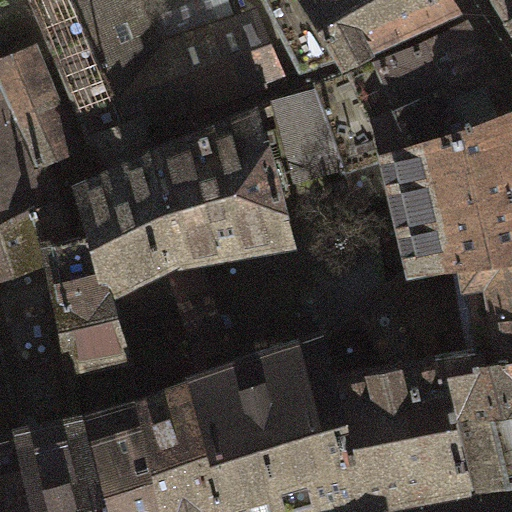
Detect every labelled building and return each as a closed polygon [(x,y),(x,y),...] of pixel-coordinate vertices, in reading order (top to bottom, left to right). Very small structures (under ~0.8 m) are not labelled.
[(175,114),(156,42),(137,0),(35,0),(93,146),(104,142),(141,127),(175,114)] [(267,0),(297,70),(327,57),(303,0),(267,0)] [(452,0),(303,0),(327,57),(456,5),(452,0)] [(511,0),(501,0),(511,18),(511,0)] [(254,5),(156,42),(175,114),(283,74),(254,5)] [(407,45),(351,67),(389,146),(508,108),(485,65),(463,23),(407,45)] [(34,44),(0,57),(0,87),(28,163),(75,145),(34,44)] [(389,146),(351,67),(312,82),(315,90),(342,169),(390,153),(389,146)] [(0,219),(35,206),(50,201),(37,168),(28,163),(0,87),(0,219)] [(342,169),(315,90),(277,104),(296,180),(342,169)] [(196,258),(291,241),(254,105),(150,149),(143,152),(174,255),(177,260),(196,258)] [(511,106),(508,108),(389,146),(390,153),(414,265),(461,261),(511,253),(511,106)] [(67,366),(128,353),(119,319),(111,289),(165,260),(174,255),(143,152),(150,149),(141,127),(104,142),(113,165),(76,183),(90,232),(73,234),(62,201),(50,201),(35,206),(47,257),(60,297),(57,309),(67,366)] [(0,219),(0,271),(47,257),(35,206),(0,219)] [(511,253),(461,261),(474,350),(477,361),(511,355),(511,253)] [(229,345),(196,258),(177,260),(174,255),(165,260),(177,299),(201,373),(224,365),(219,349),(229,345)] [(358,309),(380,291),(362,258),(303,296),(324,332),(358,309)] [(111,289),(119,319),(154,310),(156,305),(177,299),(165,260),(111,289)] [(388,286),(407,321),(435,304),(414,265),(388,286)] [(388,286),(380,291),(358,309),(389,363),(428,356),(407,321),(388,286)] [(225,511),(318,511),(364,500),(332,372),(324,332),(224,365),(201,373),(195,375),(225,511)] [(474,350),(436,355),(466,478),(511,472),(511,355),(477,361),(474,350)] [(436,355),(428,356),(389,363),(332,372),(364,500),(466,478),(436,355)] [(225,511),(195,375),(139,401),(154,460),(153,470),(164,511),(225,511)] [(154,460),(139,401),(78,415),(104,511),(164,511),(153,470),(154,460)] [(104,511),(78,415),(18,430),(35,508),(36,511),(104,511)] [(36,511),(35,508),(18,430),(0,433),(0,511),(36,511)]
